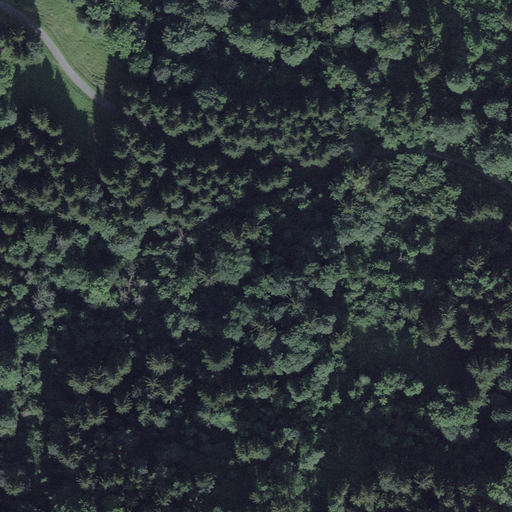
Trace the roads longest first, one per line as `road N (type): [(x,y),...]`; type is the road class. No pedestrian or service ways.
road 1 (track): [(511,194),(473,168),(395,151),(237,203),(134,249),(69,264),(0,258)]
road 2 (track): [(339,169),(238,155),(114,111),(73,77),(36,26),(0,4)]
